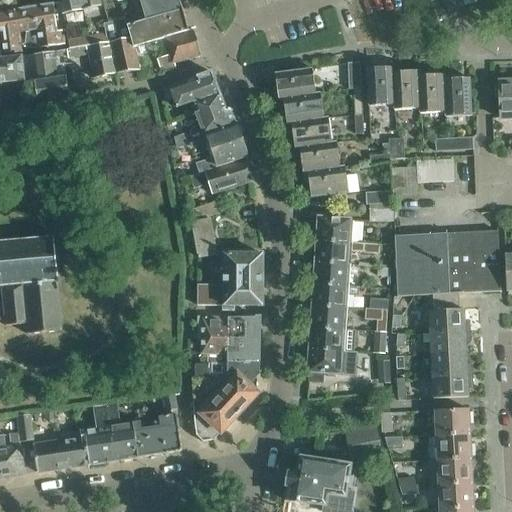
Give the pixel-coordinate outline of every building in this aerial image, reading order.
[(60,0),(61,2),(64,13),(81,9),(80,7),(78,0),(60,0)] [(100,5),(98,0),(78,0),(80,7),(81,9),(81,7),(83,7),(83,9),(100,5)] [(127,26),(183,11),(179,0),(139,0),(144,15),(125,21),(125,20),(108,23),(103,24),(105,34),(106,34),(108,43),(111,43),(131,39),(127,26)] [(57,32),(53,3),(15,10),(15,11),(18,32),(21,51),(39,48),(65,44),(63,31),(57,32)] [(0,36),(3,54),(21,51),(18,32),(15,11),(0,13),(0,36)] [(133,47),(134,47),(165,38),(189,31),(183,11),(127,26),(131,39),(133,47)] [(189,31),(165,38),(170,55),(158,58),(161,68),(178,66),(177,62),(201,55),(193,30),(189,31)] [(106,34),(105,34),(89,37),(91,46),(108,43),(106,34)] [(68,40),(70,49),(89,47),(91,46),(89,37),(68,40)] [(116,74),(117,74),(139,70),(134,47),(133,47),(131,39),(111,43),(116,74)] [(116,74),(111,43),(108,43),(91,46),(89,47),(70,49),(66,50),(67,56),(89,52),(94,78),(116,74)] [(62,50),(31,55),(35,80),(38,103),(70,98),(68,88),(80,87),(78,75),(67,76),(65,65),(62,50)] [(0,58),(0,83),(25,80),(35,80),(31,55),(22,57),(22,56),(1,58),(0,58)] [(67,76),(78,75),(76,63),(65,65),(67,76)] [(349,90),(353,90),(362,89),(360,63),(348,63),(349,90)] [(367,69),(369,106),(394,105),(394,110),(395,110),(393,68),(367,69)] [(394,68),(393,68),(395,110),(419,108),(419,114),(421,113),(418,71),(394,72),(394,68)] [(284,98),(321,94),(321,93),(316,93),(312,69),(275,74),(278,99),(284,98)] [(418,71),(421,113),(445,112),(445,117),(446,117),(444,75),(420,76),(420,71),(418,71)] [(163,90),(164,93),(166,101),(173,99),(176,108),(197,101),(198,105),(198,106),(220,98),(212,72),(169,87),(163,90)] [(446,74),(444,75),(446,117),(472,116),(470,78),(446,79),(446,74)] [(511,117),(511,80),(498,81),(499,87),(495,87),(495,97),(499,97),(500,118),(511,117)] [(353,90),(355,116),(363,116),(362,89),(353,90)] [(324,118),(321,94),(284,98),(287,126),(292,125),(292,123),(324,119),(324,118)] [(200,137),(235,126),(231,112),(225,112),(220,98),(198,106),(198,105),(195,106),(200,125),(192,128),(190,133),(189,132),(174,137),(177,149),(201,141),(200,137)] [(364,134),(363,116),(355,116),(356,134),(364,134)] [(332,144),(332,142),(328,117),(324,118),(324,119),(292,123),(292,125),(296,150),(300,149),(300,148),(332,144)] [(201,141),(177,149),(179,157),(192,152),(193,156),(204,152),(203,149),(211,146),(213,151),(241,142),(235,126),(200,137),(201,141)] [(473,136),(447,138),(448,151),(474,150),(473,136)] [(403,138),(396,139),(397,158),(405,157),(403,138)] [(435,138),(436,151),(448,151),(447,138),(435,138)] [(389,144),(390,154),(390,159),(397,158),(396,139),(388,139),(389,144)] [(241,142),(213,151),(215,156),(207,158),(208,160),(196,164),(199,173),(246,158),(241,142)] [(340,168),(340,167),(337,143),(337,142),(332,142),(332,144),(300,148),(300,149),(303,174),(308,174),(308,173),(340,168)] [(390,161),(390,159),(390,154),(370,156),(371,163),(390,161)] [(453,159),(417,161),(418,183),(454,181),(453,159)] [(253,182),(247,160),(191,177),(194,188),(209,184),(212,195),(253,182)] [(347,177),(345,168),(345,167),(340,167),(340,168),(308,173),(308,174),(311,199),(359,192),(357,175),(347,177)] [(175,174),(176,181),(185,178),(184,171),(175,174)] [(392,192),(366,193),(366,205),(393,204),(392,192)] [(190,210),(192,222),(218,214),(215,202),(190,210)] [(393,209),(369,209),(369,221),(393,221),(393,209)] [(317,240),(351,243),(353,221),(319,219),(318,227),(315,228),(315,238),(317,240)] [(198,258),(199,258),(216,255),(210,220),(192,223),(198,258)] [(395,236),(396,269),(398,297),(433,295),(458,294),(501,292),(498,231),(497,231),(497,232),(396,237),(396,235),(395,236)] [(0,285),(3,286),(7,326),(27,324),(28,334),(61,331),(57,281),(58,281),(54,238),(31,240),(31,238),(23,239),(23,240),(0,242),(0,285)] [(379,245),(351,243),(317,240),(317,249),(314,251),(313,260),(316,262),(316,263),(350,265),(351,252),(378,254),(379,245)] [(262,306),(263,255),(224,254),(223,286),(197,286),(197,306),(262,306)] [(315,283),(315,284),(348,287),(350,265),(316,263),(315,271),(312,273),(312,282),(315,283)] [(388,269),(375,268),(374,277),(388,278),(388,269)] [(313,307),(347,309),(348,287),(315,284),(314,293),(311,294),(310,304),(313,305),(313,307)] [(459,310),(458,294),(433,295),(434,311),(429,312),(430,334),(471,332),(470,321),(464,321),(464,310),(459,310)] [(368,307),(385,308),(386,296),(369,295),(368,307)] [(311,327),(311,328),(346,331),(347,309),(313,307),(312,314),(309,316),(308,325),(311,327)] [(387,309),(365,308),(364,319),(386,320),(387,309)] [(393,315),(392,328),(400,328),(401,316),(393,315)] [(228,318),(197,317),(198,341),(201,341),(201,354),(209,354),(227,355),(228,318)] [(227,355),(209,354),(208,363),(258,363),(260,318),(231,318),(228,318),(227,355)] [(310,349),(310,350),(344,353),(346,331),(311,328),(311,335),(308,337),(307,348),(310,349)] [(430,334),(431,356),(466,354),(466,343),(471,343),(471,332),(430,334)] [(385,334),(376,334),(374,354),(384,355),(385,334)] [(396,346),(397,346),(404,347),(405,335),(397,334),(396,346)] [(309,372),(309,382),(322,383),(323,373),(343,375),(344,353),(310,350),(309,358),(306,359),(306,369),(308,370),(308,372),(309,372)] [(466,354),(431,356),(432,377),(473,375),(472,364),(467,364),(466,354)] [(396,357),(396,369),(405,369),(404,357),(396,357)] [(377,361),(377,373),(390,373),(389,361),(377,361)] [(258,363),(208,363),(208,365),(209,365),(209,378),(196,379),(196,378),(192,379),(193,403),(196,435),(202,442),(213,440),(256,394),(253,391),(257,387),(257,380),(254,378),(257,374),(257,363),(258,363)] [(209,365),(208,365),(195,366),(196,378),(196,379),(209,378),(209,365)] [(432,377),(434,399),(468,397),(468,386),(473,386),(473,375),(432,377)] [(398,401),(406,401),(405,388),(397,389),(398,401)] [(178,409),(174,393),(161,396),(164,412),(178,409)] [(105,405),(113,462),(138,458),(133,423),(120,425),(117,403),(105,405)] [(85,431),(85,437),(90,465),(113,462),(105,405),(93,407),(96,429),(85,431)] [(435,411),(437,436),(470,435),(469,409),(435,411)] [(52,412),(45,413),(46,421),(53,420),(52,412)] [(391,413),(381,414),(382,433),(392,433),(391,413)] [(34,441),(30,414),(16,416),(18,434),(20,443),(34,441)] [(141,422),(133,423),(138,458),(177,452),(178,452),(179,452),(180,451),(181,450),(181,449),(181,448),(176,415),(159,417),(160,421),(154,422),(155,427),(142,429),(141,422)] [(382,456),(377,426),(346,431),(351,462),(382,456)] [(0,478),(25,475),(20,443),(18,434),(10,435),(12,448),(6,449),(4,436),(0,436),(0,478)] [(437,436),(438,460),(438,461),(471,460),(470,435),(437,436)] [(90,465),(85,437),(33,445),(37,473),(90,465)] [(385,439),(388,448),(403,447),(402,438),(385,439)] [(307,503),(325,505),(323,511),(349,511),(352,491),(346,490),(349,465),(301,458),(298,475),(289,474),(288,486),(291,486),(288,502),(307,505),(307,503)] [(472,483),(471,460),(438,461),(438,460),(430,461),(431,485),(439,485),(472,483)] [(400,487),(417,486),(414,478),(398,479),(400,487)] [(472,483),(439,485),(440,510),(474,508),(472,483)] [(417,486),(400,487),(403,495),(419,494),(417,486)]
